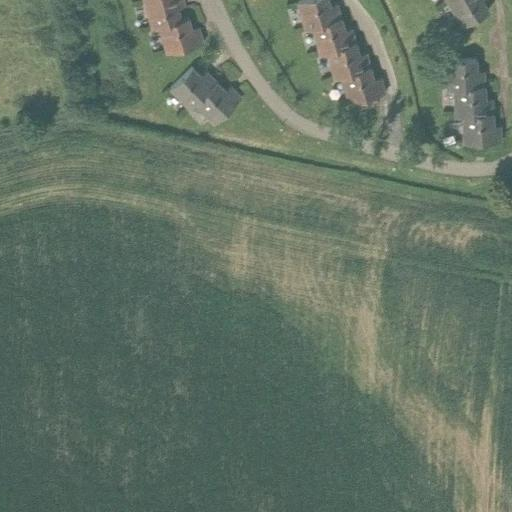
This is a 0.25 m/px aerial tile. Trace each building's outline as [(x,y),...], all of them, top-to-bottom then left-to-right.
[(142,0),(152,29),(157,27),(182,18),(179,8),(187,5),(184,0),(142,0)] [(304,29),(311,28),(341,20),(338,9),(331,11),(328,0),(299,0),(297,1),(304,29)] [(462,25),(488,9),(482,0),(449,0),(447,1),(462,25)] [(189,16),(182,18),(157,27),(166,53),(203,41),(198,26),(193,28),(189,16)] [(325,53),(356,44),(353,34),(346,36),(341,20),(311,28),(318,55),(325,53)] [(331,80),(338,78),(371,70),(367,58),(360,60),(356,44),(325,53),(331,80)] [(453,88),(484,87),(484,77),(476,77),(476,58),(445,59),(446,88),(453,88)] [(189,110),(195,105),(218,82),(206,69),(201,74),(193,66),(169,88),(189,110)] [(345,104),(385,92),(382,83),(375,85),(371,70),(338,78),(345,104)] [(218,82),(195,105),(213,124),(242,97),(230,84),(225,89),(218,82)] [(462,115),(492,114),(492,104),(485,105),(484,87),(453,88),(454,116),(462,115)] [(463,142),(500,141),(500,132),(493,132),(492,114),(462,115),(463,142)]
